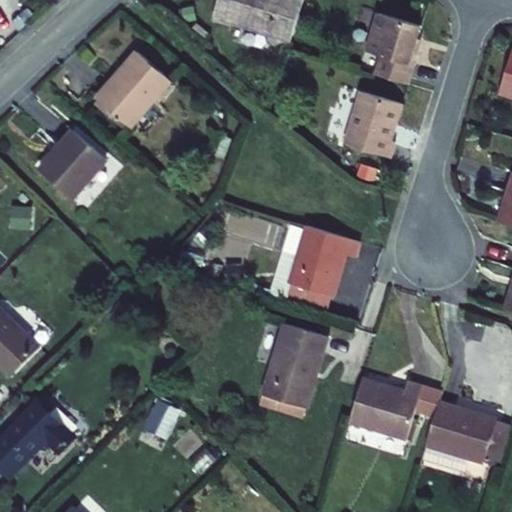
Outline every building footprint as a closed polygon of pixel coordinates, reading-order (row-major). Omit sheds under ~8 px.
[(219,0),(214,17),(290,42),(304,0),(219,0)] [(382,53),(375,73),(410,85),(417,65),(425,39),(420,38),(425,24),(379,10),(367,48),(382,53)] [(511,45),(511,46),(498,93),(511,97),(511,45)] [(174,80),(137,47),(96,94),(134,126),(174,80)] [(345,142),(393,157),(397,142),(393,140),(406,102),(362,88),(345,142)] [(74,128),(40,167),(76,199),(111,160),(74,128)] [(511,170),(496,220),(511,225),(511,170)] [(293,282),(287,302),(326,314),(333,294),(336,296),(349,255),(359,258),(364,241),(307,223),(289,281),(293,282)] [(511,277),(503,306),(511,309),(511,277)] [(0,366),(11,377),(43,347),(0,301),(0,366)] [(260,404),(303,418),(307,407),(309,408),(332,336),(282,320),(259,393),(263,394),(260,404)] [(441,399),(443,390),(424,384),(409,379),(406,386),(365,374),(350,422),(407,440),(416,410),(435,416),(441,399)] [(48,388),(0,436),(0,467),(12,479),(48,442),(60,454),(78,436),(74,431),(82,422),(48,388)] [(500,467),(511,427),(511,424),(498,420),(499,416),(441,399),(435,416),(426,445),(485,463),(485,462),(500,467)]
